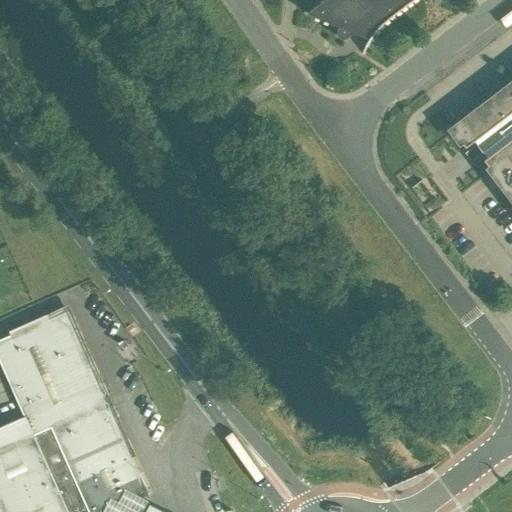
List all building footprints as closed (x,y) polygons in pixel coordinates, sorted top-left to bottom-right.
[(354,33),(369,39),(367,43),(365,47),(364,51),(362,55),(364,55),(365,51),(367,47),(369,43),(371,40),(376,42),(376,41),(373,37),(375,33),(378,30),(381,27),(384,24),(387,21),(390,18),(414,0),(324,0),(307,14),(339,27),(338,30),(337,32),(337,33),(338,34),(338,36),(339,37),(340,38),(341,38),(343,39),(344,39),(345,39),(347,38),(348,38),(354,33)] [(235,3),(227,7),(238,28),(246,24),(235,3)] [(511,195),(511,84),(453,130),(466,148),(475,141),(488,157),(484,160),(511,195)] [(0,508),(1,511),(88,511),(68,464),(124,439),(112,412),(117,409),(109,391),(103,393),(67,311),(11,335),(0,340),(0,360),(25,417),(0,427),(0,508)] [(124,439),(68,464),(88,511),(109,511),(142,498),(149,494),(132,457),(124,439)] [(142,498),(109,511),(141,511),(148,500),(142,498)]
